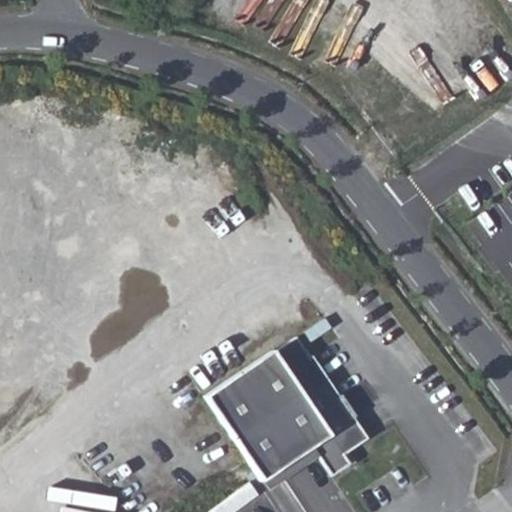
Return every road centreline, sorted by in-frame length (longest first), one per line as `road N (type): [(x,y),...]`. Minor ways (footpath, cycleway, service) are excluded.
road 1 (unclassified): [(511,383),(300,121),(231,80),(131,48),(52,30),(0,30)]
road 2 (unknown): [(511,139),(375,206)]
